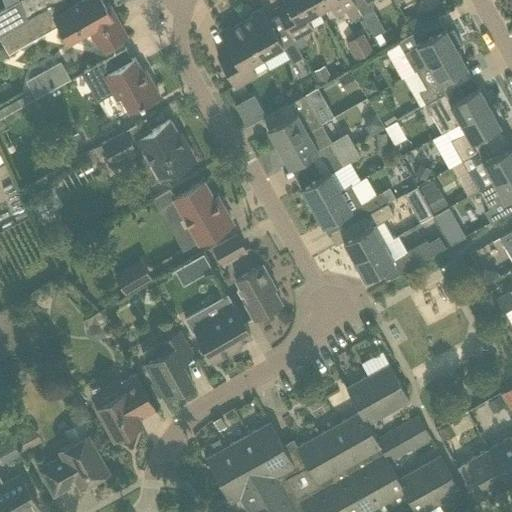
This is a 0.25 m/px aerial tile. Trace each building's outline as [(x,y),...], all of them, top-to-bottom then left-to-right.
[(19,0),(25,10),(29,18),(40,12),(45,9),(39,0),(19,0)] [(101,0),(82,0),(54,16),(67,40),(88,29),(100,49),(126,35),(114,13),(110,15),(101,0)] [(317,9),(312,0),(284,0),(290,9),(279,15),(292,38),(312,27),(306,16),(317,9)] [(312,0),(317,9),(329,3),(335,14),(345,9),(351,20),(361,14),(353,0),(312,0)] [(372,9),(362,15),(373,35),(384,29),(372,9)] [(0,34),(29,18),(25,10),(5,21),(3,18),(0,19),(0,34)] [(263,10),(242,22),(261,55),(282,44),(263,10)] [(0,37),(8,52),(50,28),(40,12),(29,18),(0,34),(0,37)] [(261,55),(242,22),(221,34),(229,48),(217,55),(235,86),(256,74),(249,62),(261,55)] [(403,76),(415,69),(456,47),(461,45),(453,29),(447,32),(445,28),(425,39),(419,28),(385,47),(401,76),(403,75),(403,76)] [(345,41),(356,60),(373,50),(363,32),(345,41)] [(426,102),(453,87),(464,81),(458,71),(467,66),(456,47),(415,69),(425,87),(419,90),(426,102)] [(83,71),(90,83),(88,84),(97,100),(112,91),(116,99),(121,96),(129,111),(159,94),(148,74),(145,76),(134,57),(110,70),(104,59),(83,71)] [(30,82),(35,91),(38,96),(67,80),(59,65),(30,82)] [(324,65),(313,70),(320,83),(331,77),(324,65)] [(346,92),(359,85),(350,70),(338,77),(346,92)] [(453,87),(426,102),(425,103),(441,132),(459,123),(489,106),(478,86),(459,97),(453,87)] [(267,128),(278,147),(321,123),(304,93),(281,107),(287,117),(267,128)] [(256,121),(244,100),(235,105),(246,126),(256,121)] [(464,132),(450,139),(462,160),(486,146),(480,136),(500,125),(489,106),(459,123),(464,132)] [(112,161),(129,152),(147,185),(160,177),(161,178),(192,161),(169,120),(138,138),(132,142),(125,130),(102,143),(112,161)] [(347,132),(331,141),(321,123),(278,147),(289,167),(308,156),(314,166),(353,144),(347,132)] [(78,132),(60,137),(66,157),(83,152),(78,132)] [(360,179),(350,161),(360,155),(353,144),(314,166),(320,176),(300,187),(311,206),(360,179)] [(469,173),(478,190),(511,170),(511,146),(511,145),(492,156),(486,146),(462,160),(469,173)] [(511,170),(478,190),(488,209),(484,211),(490,222),(511,209),(511,170)] [(342,214),(347,225),(357,219),(387,202),(382,194),(381,191),(376,194),(366,176),(360,179),(311,206),(322,225),(342,214)] [(418,218),(446,206),(435,179),(407,190),(418,218)] [(183,249),(197,240),(199,242),(232,223),(223,207),(220,209),(203,181),(175,196),(169,186),(153,196),(183,249)] [(395,197),(390,189),(382,194),(387,202),(395,197)] [(383,243),(372,225),(393,213),(387,202),(357,219),(347,225),(353,235),(343,240),(354,260),(383,243)] [(450,244),(464,236),(456,222),(443,230),(450,244)] [(511,259),(511,228),(499,236),(505,247),(511,259)] [(223,264),(246,251),(236,233),(213,246),(223,264)] [(390,278),(434,253),(427,239),(406,250),(398,235),(383,243),(354,260),(365,279),(384,268),(390,278)] [(114,274),(125,294),(152,278),(141,258),(114,274)] [(248,301),(245,303),(254,319),(282,303),(274,289),(275,288),(262,264),(236,278),(248,301)] [(195,331),(212,361),(239,346),(237,341),(250,334),(227,293),(184,318),(192,333),(195,331)] [(91,330),(105,321),(99,310),(85,319),(91,330)] [(159,396),(162,394),(164,397),(192,381),(182,364),(194,357),(180,331),(143,351),(147,361),(145,363),(155,381),(152,383),(159,396)] [(295,442),(284,448),(269,421),(205,457),(230,502),(240,496),(248,511),(365,511),(404,491),(415,511),(422,511),(460,491),(440,455),(398,478),(389,462),(431,439),(417,414),(375,438),(367,423),(409,399),(389,363),(346,387),(359,411),(297,446),(295,442)] [(118,377),(89,394),(114,438),(142,422),(139,417),(154,408),(135,374),(120,382),(118,377)] [(511,385),(501,391),(510,408),(511,406),(511,385)] [(493,413),(505,405),(499,395),(487,403),(493,413)] [(226,425),(221,417),(213,421),(218,430),(226,425)] [(61,455),(38,468),(53,495),(77,482),(79,487),(109,470),(88,433),(58,449),(61,455)] [(511,435),(488,448),(508,484),(511,481),(511,435)] [(20,455),(12,441),(0,447),(0,461),(2,465),(20,455)] [(508,484),(488,448),(457,466),(465,482),(476,476),(487,496),(500,488),(502,490),(501,488),(508,484)] [(3,482),(0,477),(0,511),(34,511),(39,509),(19,474),(3,482)]
